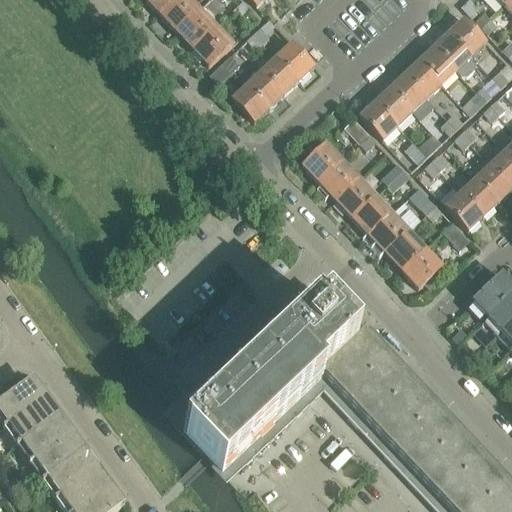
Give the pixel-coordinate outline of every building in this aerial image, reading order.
[(143,0),(141,3),(158,21),(180,0),(143,0)] [(181,0),(180,0),(158,21),(174,39),(197,17),(181,0)] [(241,0),(255,14),(269,0),(241,0)] [(511,0),(489,0),(502,13),(511,3),(511,0)] [(511,3),(502,13),(511,23),(511,3)] [(238,23),(247,14),(241,7),(232,16),(238,23)] [(197,17),(174,39),(190,56),(214,34),(197,17)] [(482,19),(473,27),(480,34),(489,25),(482,19)] [(445,41),(467,65),(485,48),(463,24),(445,41)] [(489,25),(480,34),(486,40),(495,32),(489,25)] [(259,33),(251,41),(261,51),(269,43),(259,33)] [(214,34),(190,56),(207,74),(231,52),(214,34)] [(251,41),(245,46),(255,56),(261,51),(251,41)] [(431,55),(453,78),(467,65),(445,41),(431,55)] [(511,49),(511,48),(501,56),(507,63),(511,58),(511,49)] [(274,65),(297,89),(312,75),(290,51),(274,65)] [(417,68),(439,92),(453,78),(431,55),(417,68)] [(223,69),(232,78),(239,71),(231,62),(223,69)] [(260,79),(282,102),(297,89),(274,65),(260,79)] [(402,82),(424,106),(439,92),(417,68),(402,82)] [(217,93),(232,78),(223,69),(208,84),(217,93)] [(498,77),(507,86),(511,82),(511,78),(505,71),(498,77)] [(246,93),(268,116),(282,102),(260,79),(246,93)] [(387,96),(409,119),(424,106),(402,82),(387,96)] [(482,92),(474,100),(482,109),(490,101),(482,92)] [(253,130),(268,116),(246,93),(231,107),(253,130)] [(373,110),(395,133),(409,119),(387,96),(373,110)] [(474,100),(469,105),(477,114),(482,109),(474,100)] [(487,114),(496,124),(504,116),(495,106),(487,114)] [(360,122),(382,145),(395,133),(373,110),(360,122)] [(490,129),(496,124),(487,114),(481,119),(490,129)] [(444,127),(453,137),(462,129),(453,119),(444,127)] [(343,134),(358,150),(368,141),(352,125),(343,134)] [(439,132),(448,142),(453,137),(444,127),(439,132)] [(458,142),(467,151),(475,144),(466,134),(458,142)] [(368,141),(358,150),(365,157),(375,148),(368,141)] [(461,156),(467,151),(458,142),(452,146),(461,156)] [(410,150),(424,164),(432,156),(423,147),(417,154),(412,148),(410,150)] [(502,158),(511,168),(511,148),(504,157),(502,158)] [(487,173),(510,197),(511,194),(511,168),(502,158),(504,157),(496,149),(489,155),(497,163),(488,171),(487,173)] [(403,157),(417,171),(424,164),(410,150),(403,157)] [(300,174),(316,190),(340,168),(324,151),(300,174)] [(429,169),(438,179),(446,171),(436,162),(429,169)] [(473,186),(495,210),(510,197),(487,173),(488,171),(481,164),(475,169),(483,177),(473,186)] [(340,168),(316,190),(333,208),(357,186),(340,168)] [(432,184),(438,179),(429,169),(423,174),(432,184)] [(380,185),(386,191),(401,177),(395,170),(380,185)] [(401,177),(386,191),(393,198),(408,184),(401,177)] [(357,186),(333,208),(349,226),(373,203),(357,186)] [(458,200),(481,224),(495,210),(473,186),(458,200)] [(444,213),(467,237),(481,224),(458,200),(444,213)] [(373,203),(349,226),(366,244),(390,221),(373,203)] [(419,215),(424,221),(434,211),(429,205),(419,215)] [(434,211),(424,221),(431,227),(440,218),(434,211)] [(390,221),(366,244),(382,260),(406,238),(390,221)] [(458,256),(468,247),(451,229),(441,238),(458,256)] [(406,238),(382,260),(399,278),(422,255),(406,238)] [(422,255),(399,278),(416,296),(439,273),(422,255)] [(511,296),(499,282),(470,310),(484,325),(511,299),(511,296)] [(511,299),(484,325),(498,340),(511,326),(511,299)] [(181,436),(202,459),(210,467),(213,471),(220,478),(220,477),(229,469),(230,468),(238,476),(289,428),(322,397),(323,395),(335,408),(334,409),(430,511),(511,511),(511,485),(389,357),(378,345),(367,333),(355,345),(324,310),(323,311),(286,346),(281,342),(190,428),(181,436)] [(511,326),(498,340),(511,354),(511,326)] [(460,335),(450,344),(456,350),(466,341),(460,335)] [(26,387),(0,405),(0,432),(1,434),(40,406),(26,387)] [(40,406),(1,434),(14,452),(53,424),(40,406)] [(53,424),(14,452),(27,470),(66,442),(53,424)] [(66,442),(27,470),(39,487),(78,459),(66,442)] [(78,459),(39,487),(53,506),(92,477),(78,459)] [(92,477),(53,506),(57,511),(80,511),(104,495),(92,477)] [(116,511),(104,495),(80,511),(116,511)]
